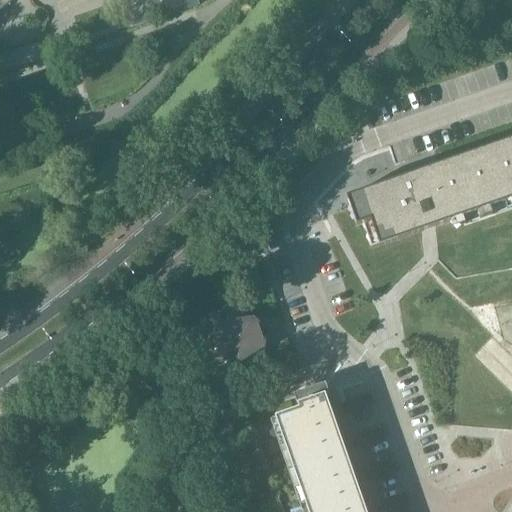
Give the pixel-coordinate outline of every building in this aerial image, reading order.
[(0,0),(0,12),(14,0),(0,0)] [(197,0),(189,0),(185,2),(188,9),(199,5),(197,0)] [(511,148),(501,152),(474,162),(447,171),(435,175),(433,169),(433,168),(402,179),(356,195),(359,206),(364,222),(362,222),(363,225),(372,250),(380,247),(421,233),(422,233),(428,230),(436,228),(444,225),(451,223),(462,219),(463,218),(478,213),(490,209),(491,209),(505,204),(511,201),(511,148)] [(198,348),(203,362),(208,363),(213,370),(213,375),(226,382),(231,379),(238,379),(242,375),(241,362),(246,360),(250,367),(258,366),(262,362),(264,339),(266,338),(263,328),(260,328),(238,304),(234,303),(220,313),(215,313),(210,318),(204,318),(198,332),(201,336),(202,345),(198,348)] [(347,400),(376,390),(372,380),(344,390),(347,400)] [(364,511),(324,398),(327,397),(325,391),(321,392),(296,401),(300,410),(276,419),(308,511),(364,511)] [(357,401),(360,410),(374,405),(371,396),(357,401)] [(360,410),(357,401),(342,406),(346,415),(360,410)] [(368,435),(372,444),(386,439),(383,430),(368,435)] [(372,444),(368,435),(354,440),(357,449),(372,444)] [(380,469),(383,478),(398,473),(394,464),(380,469)] [(383,478),(380,469),(366,474),(369,483),(383,478)] [(392,503),(395,511),(409,507),(406,498),(392,503)] [(394,511),(395,511),(392,503),(378,508),(379,511),(394,511)]
